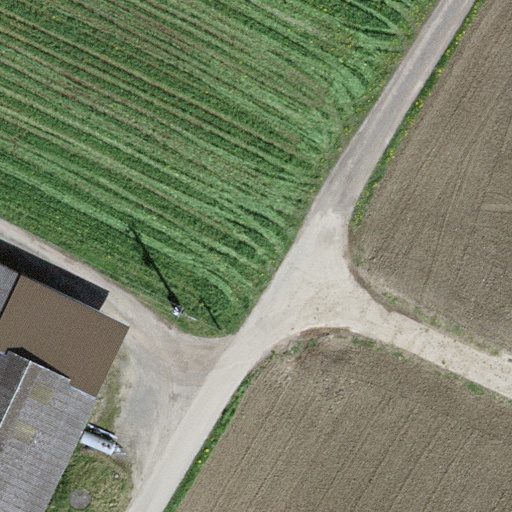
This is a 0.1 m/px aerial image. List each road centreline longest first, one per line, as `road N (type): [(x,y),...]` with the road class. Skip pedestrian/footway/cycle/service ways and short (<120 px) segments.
road 1 (track): [(454,0),(145,511)]
road 2 (unclassified): [(290,274),(511,377)]
